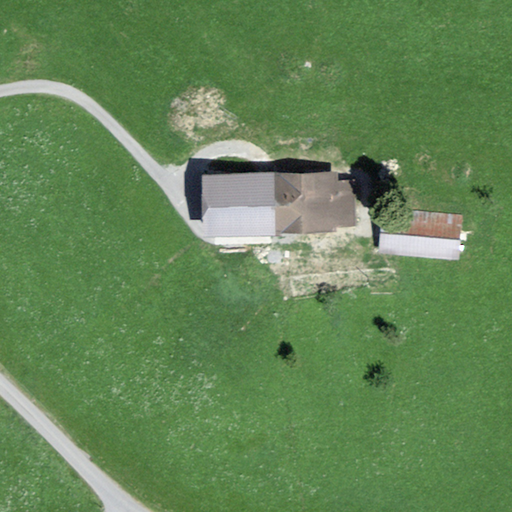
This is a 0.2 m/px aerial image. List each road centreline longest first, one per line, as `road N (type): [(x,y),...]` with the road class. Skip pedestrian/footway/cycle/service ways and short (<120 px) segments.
road 1 (unknown): [(213,255),(83,110),(47,101),(0,108)]
road 2 (unclassified): [(0,385),(127,511)]
